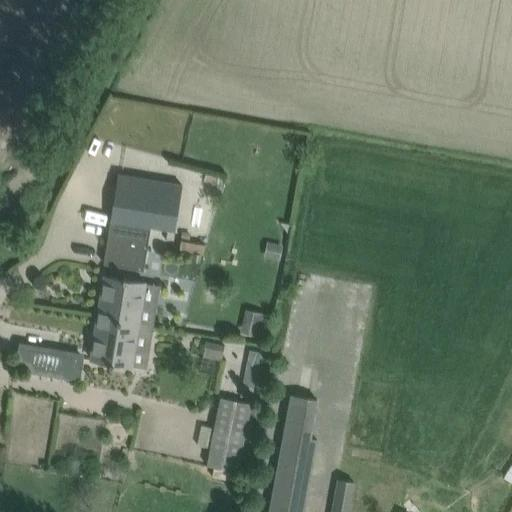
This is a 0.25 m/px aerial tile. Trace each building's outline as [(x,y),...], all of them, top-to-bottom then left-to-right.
[(119,174),(104,262),(143,270),(150,226),(175,230),(182,184),(119,174)] [(122,279),(105,276),(98,317),(137,324),(144,282),(126,279),(127,277),(123,276),(122,279)] [(247,328),(268,330),(270,311),(249,309),(247,328)] [(137,324),(98,317),(91,359),(109,362),(108,364),(112,365),(113,362),(131,365),(137,324)] [(206,341),(205,367),(222,368),(223,342),(206,341)] [(80,380),(83,357),(19,347),(15,369),(80,380)] [(252,398),(261,351),(244,348),(235,395),(252,398)] [(206,464),(238,471),(240,455),(251,403),(220,396),(206,464)] [(284,433),(269,511),(303,511),(310,475),(315,451),(317,439),(310,438),(284,433)] [(351,448),(349,458),(365,461),(367,451),(351,448)] [(315,451),(310,475),(321,477),(326,453),(315,451)]
